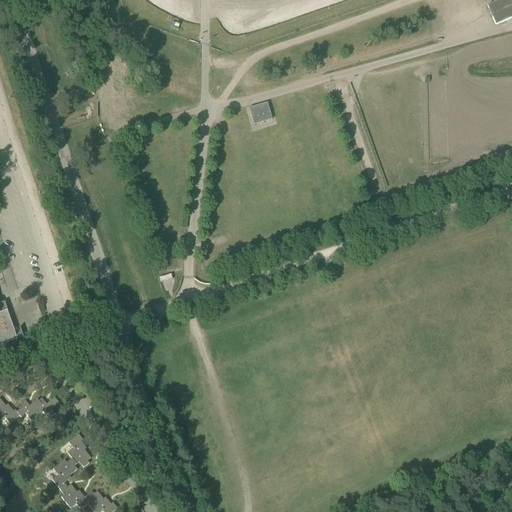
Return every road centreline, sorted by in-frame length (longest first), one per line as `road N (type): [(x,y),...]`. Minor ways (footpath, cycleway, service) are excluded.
road 1 (unclassified): [(190,511),(138,389),(11,0)]
road 2 (track): [(117,325),(511,185)]
road 3 (track): [(204,112),(260,55),(413,0)]
